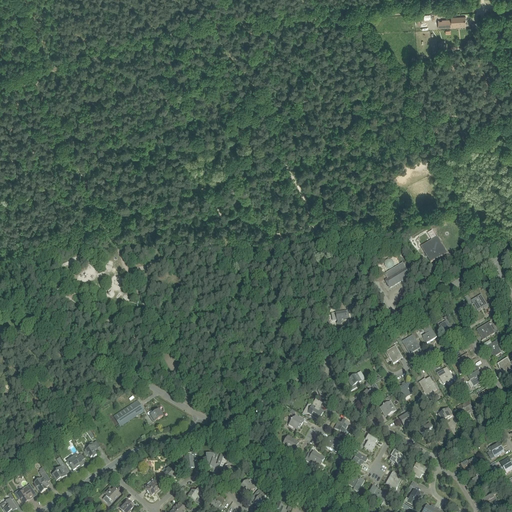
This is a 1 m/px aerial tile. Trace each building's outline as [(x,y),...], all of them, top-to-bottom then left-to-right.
[(452,20),(442,20),(438,20),(439,28),(460,27),(460,24),(466,24),(466,16),(452,17),(452,20)] [(421,247),(431,264),(448,254),(438,237),(421,247)] [(385,281),(390,289),(411,276),(410,275),(414,273),(410,267),(407,269),(405,267),(403,263),(385,274),(388,279),(385,281)] [(482,295),(471,301),(474,306),(475,307),(477,311),(483,307),(484,309),(489,307),(482,295)] [(457,316),(459,319),(461,323),(468,319),(471,317),(464,305),(458,309),(461,314),(457,316)] [(348,311),(345,311),(335,313),(337,321),(338,321),(337,322),(336,324),(340,326),(342,323),(341,321),(341,320),(347,319),(349,319),(348,311)] [(455,327),(448,317),(444,319),(446,322),(440,325),(442,329),(444,334),(455,327)] [(491,326),(492,325),(491,324),(490,325),(489,323),(492,322),(477,330),(483,340),(482,341),(495,333),(491,326)] [(437,337),(435,333),(430,326),(423,330),(426,334),(422,336),(425,340),(427,344),(434,340),(433,340),(437,337)] [(403,342),(403,343),(407,350),(410,354),(417,350),(416,348),(419,347),(417,342),(416,341),(414,337),(417,335),(417,334),(413,329),(410,331),(413,336),(403,342)] [(494,358),(498,355),(501,353),(497,347),(499,346),(497,342),(492,345),(487,347),(494,358)] [(386,352),(392,362),(394,364),(398,361),(398,360),(400,359),(399,358),(402,356),(396,346),(386,352)] [(464,370),(473,365),(474,364),(468,353),(458,359),(460,364),(464,370)] [(508,358),(502,362),(498,364),(500,368),(500,367),(503,371),(502,372),(504,375),(509,373),(511,370),(511,362),(510,363),(508,358)] [(443,385),(453,379),(454,382),(458,380),(455,376),(453,377),(450,372),(447,368),(437,374),(440,378),(443,385)] [(478,371),(474,374),(468,377),(471,381),(473,380),(476,386),(477,385),(479,388),(482,386),(480,383),(484,381),(484,380),(483,381),(480,375),(481,375),(478,371)] [(351,392),(355,389),(357,388),(355,385),(361,382),(359,379),(357,374),(347,380),(352,387),(349,389),(351,392)] [(437,390),(433,382),(430,378),(420,384),(420,383),(419,383),(422,387),(425,393),(427,392),(429,395),(437,390)] [(399,389),(402,393),(405,399),(415,392),(409,382),(399,389)] [(372,400),(376,397),(377,396),(375,392),(379,390),(375,384),(372,386),(374,390),(367,393),(366,392),(361,395),(365,402),(371,399),(372,400)] [(495,399),(493,396),(490,392),(491,392),(489,388),(479,394),(485,405),(488,403),(490,406),(493,404),(491,402),(492,401),(495,399)] [(316,400),(314,403),(311,401),(308,405),(312,407),(308,414),(319,420),(323,412),(318,409),(320,407),(322,403),(316,400)] [(133,404),(114,417),(121,427),(140,414),(144,411),(138,401),(133,404)] [(386,417),(390,415),(396,411),(390,402),(380,408),(381,408),(383,411),(382,412),(386,417)] [(458,408),(461,413),(463,418),(468,415),(468,414),(473,411),(474,411),(468,402),(458,408)] [(453,416),(450,412),(449,409),(438,415),(440,418),(443,422),(453,416)] [(159,410),(153,414),(152,412),(148,414),(152,420),(154,423),(157,420),(157,421),(163,417),(159,410)] [(408,430),(406,428),(414,423),(408,413),(403,416),(399,419),(401,423),(403,422),(408,430)] [(305,421),(300,419),(295,416),(294,419),(293,418),(289,425),(293,427),(298,430),(300,426),(301,427),(305,421)] [(338,424),(335,429),(344,434),(350,424),(343,420),(341,425),(338,424)] [(418,431),(422,439),(426,437),(427,437),(426,435),(429,433),(430,434),(434,432),(430,424),(418,431)] [(368,435),(366,439),(369,441),(365,448),(372,452),(375,446),(374,446),(377,440),(368,435)] [(288,437),(283,445),(294,452),(298,446),(297,446),(297,444),(298,444),(299,443),(288,437)] [(324,447),(329,449),(332,451),(332,450),(336,452),(341,444),(334,440),(330,437),(326,443),(327,444),(325,447),(324,446),(324,447)] [(488,454),(491,458),(491,459),(495,457),(495,458),(500,455),(504,452),(503,453),(500,448),(501,448),(497,440),(497,441),(499,443),(490,449),(492,452),(488,454)] [(97,449),(93,442),(89,444),(91,448),(88,450),(88,449),(85,451),(85,452),(87,456),(88,455),(90,459),(92,457),(94,459),(98,456),(96,454),(99,453),(97,450),(97,449)] [(402,464),(404,462),(406,457),(394,450),(392,454),(393,455),(389,461),(398,466),(400,463),(402,464)] [(309,453),(305,461),(311,464),(313,462),(320,466),(325,458),(313,452),(310,457),(308,456),(309,453)] [(357,453),(351,464),(359,469),(362,465),(363,465),(361,464),(363,462),(365,463),(368,459),(357,453)] [(71,460),(67,462),(73,471),(77,469),(80,467),(80,468),(84,465),(82,462),(85,460),(85,459),(81,454),(78,456),(77,454),(70,459),(71,460)] [(217,461),(213,460),(215,456),(210,454),(206,455),(206,459),(203,459),(203,463),(202,463),(202,467),(208,467),(210,467),(214,469),(217,461)] [(193,457),(192,457),(188,457),(185,458),(186,469),(194,468),(193,457)] [(57,460),(61,467),(56,471),(57,472),(52,475),(57,482),(61,479),(62,480),(67,476),(62,469),(66,467),(60,458),(57,460)] [(477,466),(476,463),(473,459),(467,462),(467,461),(461,465),(466,474),(472,470),(472,469),(477,466)] [(511,464),(508,459),(504,461),(500,464),(507,474),(511,470),(511,464)] [(416,463),(414,468),(411,474),(415,476),(420,479),(419,478),(421,475),(423,476),(427,469),(416,463)] [(235,477),(234,475),(237,475),(238,475),(240,474),(240,472),(240,471),(239,470),(237,469),(233,470),(233,468),(230,468),(228,467),(228,465),(226,465),(224,468),(224,472),(223,473),(225,474),(225,475),(228,477),(230,478),(231,477),(235,477)] [(163,471),(165,474),(161,478),(163,480),(167,484),(173,478),(174,479),(176,476),(173,473),(168,467),(165,470),(164,469),(163,471)] [(49,486),(48,483),(44,478),(43,477),(47,474),(44,470),(39,473),(43,479),(41,480),(41,479),(35,484),(37,487),(36,487),(38,491),(39,490),(41,494),(47,489),(46,488),(49,486)] [(403,478),(397,475),(393,472),(386,484),(392,489),(396,482),(399,484),(403,478)] [(483,474),(477,478),(471,482),(473,485),(474,487),(480,483),(484,490),(488,487),(490,486),(483,474)] [(347,477),(345,481),(344,482),(354,488),(354,490),(358,493),(361,488),(365,482),(360,479),(359,480),(357,479),(357,478),(352,476),(352,475),(351,478),(350,478),(347,477)] [(246,496),(255,489),(252,486),(248,481),(240,489),(246,496)] [(145,488),(146,489),(146,490),(152,497),(157,492),(157,493),(162,490),(155,482),(149,487),(148,485),(147,485),(145,487),(145,488)] [(370,491),(367,496),(374,499),(378,502),(376,504),(381,507),(384,503),(383,503),(380,501),(382,498),(385,494),(378,490),(378,491),(376,490),(377,489),(375,488),(374,487),(373,486),(370,491)] [(111,500),(114,503),(118,499),(122,496),(120,494),(119,495),(116,492),(117,491),(115,489),(112,491),(110,488),(104,494),(107,497),(104,500),(107,504),(111,500)] [(200,499),(201,496),(204,492),(198,488),(196,492),(192,490),(188,497),(192,500),(195,501),(198,503),(200,499)] [(18,495),(24,505),(31,501),(30,500),(33,497),(28,489),(18,495)] [(416,493),(414,492),(411,496),(409,500),(406,499),(402,505),(412,511),(413,510),(414,507),(414,508),(419,500),(421,496),(416,493)] [(263,510),(266,506),(269,502),(268,502),(270,499),(262,493),(253,504),(256,506),(257,505),(263,510)] [(488,511),(492,509),(499,505),(498,504),(499,503),(497,501),(496,501),(492,494),(482,500),(484,504),(483,504),(484,505),(485,504),(487,506),(486,507),(488,511),(487,511),(488,511)] [(4,509),(3,510),(4,511),(10,511),(12,511),(13,511),(17,509),(10,499),(6,502),(7,504),(2,507),(4,509)] [(128,501),(124,505),(120,509),(122,511),(130,511),(131,511),(130,511),(134,507),(128,501)] [(215,501),(212,505),(210,508),(216,511),(222,511),(223,510),(220,507),(221,505),(215,501)] [(278,503),(278,504),(275,509),(279,510),(278,511),(286,511),(287,511),(283,509),(284,506),(278,503)]
